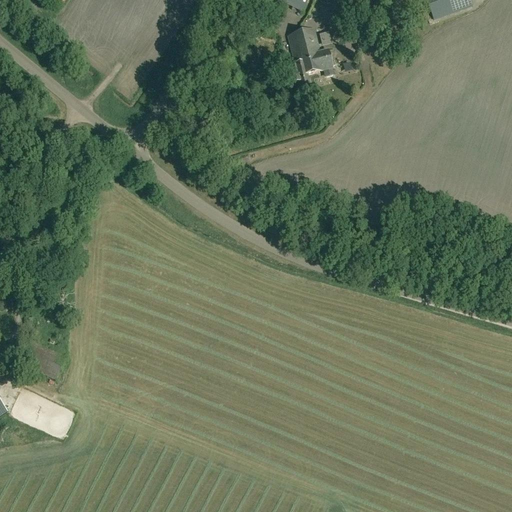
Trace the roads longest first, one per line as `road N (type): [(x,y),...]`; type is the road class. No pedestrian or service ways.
road 1 (unclassified): [(511,323),(276,249),(186,195),(127,147)]
road 2 (unclassified): [(127,147),(176,79),(206,0)]
road 3 (unclassified): [(127,147),(0,41)]
